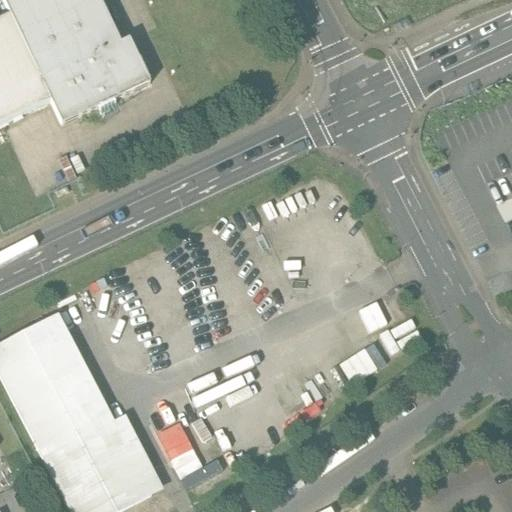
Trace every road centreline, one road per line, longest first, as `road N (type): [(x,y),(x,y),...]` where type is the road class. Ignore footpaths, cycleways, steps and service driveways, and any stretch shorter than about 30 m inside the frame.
road 1 (tertiary): [(366,105),(0,278)]
road 2 (unclassified): [(366,105),(503,371)]
road 3 (unclassified): [(300,511),(503,371)]
road 4 (tertiary): [(511,36),(366,105)]
